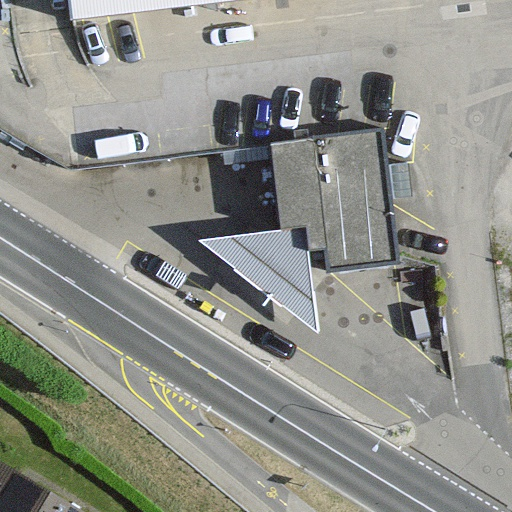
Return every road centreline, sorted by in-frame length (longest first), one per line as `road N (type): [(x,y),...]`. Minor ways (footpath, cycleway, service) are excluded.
road 1 (unknown): [(509,511),(457,183),(427,109),(407,91),(354,85),(201,98)]
road 2 (primary): [(49,273),(428,511)]
road 3 (unclassified): [(49,273),(162,408),(281,511)]
